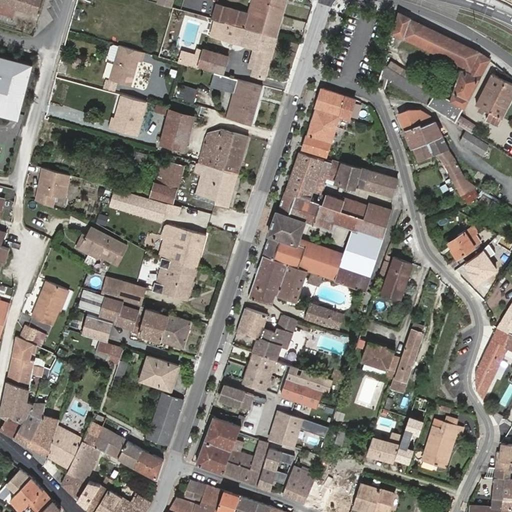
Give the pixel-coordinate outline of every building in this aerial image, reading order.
[(0,0),(0,17),(9,20),(10,16),(13,7),(29,11),(35,13),(38,0),(0,0)] [(276,36),(286,0),(251,0),(248,12),(216,4),(212,17),(222,20),(276,36)] [(26,21),(29,11),(13,7),(10,16),(26,21)] [(460,115),(489,59),(481,52),(399,13),(393,33),(472,70),(470,73),(460,70),(452,93),(452,94),(450,101),(436,91),(427,104),(434,109),(456,122),(460,115)] [(265,78),(276,36),(222,20),(219,29),(215,28),(213,35),(254,47),(248,66),(252,68),(251,74),(265,78)] [(106,57),(114,59),(119,44),(111,42),(106,57)] [(143,51),(119,44),(114,59),(109,79),(130,85),(133,75),(137,76),(143,51)] [(227,55),(204,48),(199,65),(222,72),(227,55)] [(0,107),(19,112),(32,63),(0,54),(0,107)] [(389,80),(424,102),(431,93),(384,64),(377,86),(385,88),(388,80),(389,80)] [(502,118),(511,98),(511,83),(492,73),(476,104),(489,111),(485,119),(497,125),(501,118),(502,118)] [(251,124),(262,85),(222,74),(218,85),(234,90),(227,117),(251,124)] [(414,75),(411,80),(423,88),(426,83),(414,75)] [(182,84),(177,99),(193,104),(198,88),(182,84)] [(354,99),(321,88),(302,148),(326,155),(339,116),(348,118),(354,99)] [(147,104),(130,99),(129,103),(122,102),(120,109),(120,110),(126,112),(125,115),(140,120),(141,116),(143,116),(147,104)] [(168,114),(161,143),(185,150),(194,115),(156,105),(155,110),(168,114)] [(399,114),(405,128),(420,122),(421,124),(433,119),(432,118),(420,110),(408,110),(399,114)] [(476,125),(460,115),(456,122),(468,130),(471,132),(476,125)] [(405,128),(413,147),(441,135),(433,119),(421,124),(420,122),(405,128)] [(207,131),(198,162),(237,174),(248,136),(220,128),(218,134),(207,131)] [(484,143),(466,132),(461,140),(479,152),(484,143)] [(441,135),(413,147),(419,161),(435,154),(445,165),(460,193),(475,186),(466,179),(458,167),(448,149),(446,145),(442,138),(441,135)] [(285,191),(310,199),(313,190),(319,192),(324,180),(333,182),(334,179),(391,195),(397,179),(383,174),(332,159),(331,162),(299,151),(285,191)] [(383,174),(397,179),(393,162),(384,159),(382,165),(385,166),(383,174)] [(151,194),(172,200),(183,165),(168,161),(168,163),(162,162),(156,180),(155,181),(151,194)] [(237,174),(198,162),(192,180),(199,182),(195,197),(228,206),(237,174)] [(71,174),(42,166),(35,199),(54,206),(56,194),(66,196),(71,174)] [(461,197),(468,204),(479,194),(473,187),(461,197)] [(180,207),(115,188),(111,205),(161,220),(165,211),(178,214),(180,207)] [(285,191),(278,210),(306,219),(305,222),(332,230),(335,223),(357,230),(361,231),(361,229),(383,236),(387,224),(365,217),(340,209),(323,203),(310,199),(285,191)] [(326,194),(323,203),(340,209),(343,199),(341,199),(326,194)] [(479,202),(487,207),(491,200),(482,194),(478,200),(475,199),(474,201),(478,203),(479,202)] [(343,195),(341,199),(343,199),(344,200),(343,207),(361,212),(364,202),(343,195)] [(365,217),(387,224),(391,209),(370,203),(365,217)] [(305,222),(306,219),(278,210),(276,210),(268,235),(269,235),(297,244),(298,241),(299,238),(305,222)] [(163,256),(197,265),(206,234),(166,223),(161,237),(163,238),(159,255),(163,256)] [(452,246),(458,257),(480,242),(476,234),(477,232),(473,225),(468,228),(450,240),(453,245),(452,246)] [(83,244),(101,254),(117,263),(126,245),(92,227),(87,235),(83,244)] [(297,244),(269,235),(263,255),(306,269),(306,270),(312,272),(322,276),(366,291),(383,236),(361,229),(361,231),(357,230),(357,231),(351,230),(343,253),(307,241),(306,243),(298,241),(297,244)] [(98,259),(101,254),(83,244),(87,235),(83,233),(75,246),(98,259)] [(508,261),(511,253),(511,241),(503,237),(494,253),(508,261)] [(0,268),(3,260),(5,261),(9,249),(1,245),(0,245),(0,268)] [(485,250),(465,264),(478,284),(499,271),(485,250)] [(263,255),(249,297),(270,305),(275,293),(296,300),(306,270),(306,269),(263,255)] [(187,299),(197,265),(163,256),(154,289),(187,299)] [(382,292),(401,298),(412,264),(394,257),(382,292)] [(322,276),(312,272),(308,283),(318,286),(322,276)] [(123,297),(127,282),(108,276),(104,291),(123,297)] [(66,289),(46,281),(31,317),(51,325),(66,289)] [(144,287),(127,282),(123,297),(140,302),(144,287)] [(399,303),(401,298),(382,292),(380,296),(399,303)] [(161,340),(170,314),(147,307),(144,315),(137,313),(138,307),(123,303),(124,300),(106,295),(101,315),(117,319),(116,322),(133,327),(133,331),(161,340)] [(0,327),(3,328),(10,302),(0,299),(0,327)] [(511,302),(497,326),(511,333),(511,331),(511,302)] [(311,304),(306,317),(336,328),(341,315),(311,304)] [(256,338),(252,351),(275,359),(281,346),(287,347),(293,332),(279,327),(277,332),(264,327),(268,315),(245,307),(237,331),(256,338)] [(191,320),(170,314),(161,340),(183,346),(191,320)] [(113,321),(93,315),(87,332),(107,338),(113,321)] [(393,377),(390,386),(403,391),(423,332),(420,331),(422,326),(414,323),(395,377),(393,377)] [(18,336),(31,343),(37,330),(24,324),(18,336)] [(511,349),(511,333),(497,326),(485,352),(500,361),(506,347),(511,349)] [(18,336),(16,335),(12,356),(30,362),(33,344),(31,343),(18,336)] [(101,341),(98,350),(117,355),(120,346),(101,341)] [(392,350),(384,347),(384,349),(374,346),(375,344),(366,341),(359,361),(376,367),(385,370),(383,375),(391,378),(398,358),(391,355),(392,350)] [(275,359),(252,351),(233,344),(229,343),(226,355),(230,363),(232,364),(233,361),(247,366),(242,382),(266,390),(267,389),(324,408),(334,380),(307,370),(307,369),(275,359)] [(59,347),(55,354),(65,358),(69,351),(59,347)] [(476,391),(482,400),(499,363),(500,361),(485,352),(476,373),(476,391)] [(140,380),(170,389),(179,364),(149,355),(140,380)] [(30,362),(12,356),(7,380),(29,387),(33,374),(42,376),(45,366),(30,362)] [(128,362),(120,359),(116,373),(124,375),(128,362)] [(385,370),(376,367),(374,373),(383,375),(385,370)] [(120,387),(124,375),(116,373),(112,385),(120,387)] [(22,422),(32,403),(26,399),(29,387),(7,380),(1,407),(0,413),(0,414),(6,418),(7,418),(9,415),(22,422)] [(240,402),(250,406),(254,395),(224,385),(219,399),(238,406),(240,402)] [(168,443),(182,399),(162,393),(148,436),(148,437),(168,443)] [(393,398),(388,397),(384,407),(389,409),(393,398)] [(27,443),(42,413),(45,403),(32,403),(22,422),(17,437),(27,443)] [(303,412),(284,405),(258,485),(270,489),(287,433),(296,437),(303,412)] [(95,412),(91,421),(85,433),(69,467),(61,483),(76,496),(86,481),(102,448),(109,430),(102,426),(106,417),(95,412)] [(27,443),(48,455),(57,425),(59,418),(42,413),(27,443)] [(0,428),(17,437),(22,422),(9,415),(7,418),(6,418),(0,428)] [(236,439),(239,431),(244,418),(240,416),(238,424),(224,419),(217,416),(214,416),(196,463),(223,472),(233,449),(236,439)] [(423,458),(442,464),(446,452),(449,453),(456,433),(460,434),(463,427),(443,421),(441,428),(433,426),(423,458)] [(134,465),(143,449),(127,440),(131,431),(119,424),(113,432),(109,430),(102,448),(134,465)] [(48,455),(69,467),(85,433),(77,429),(75,434),(57,425),(48,455)] [(342,444),(346,431),(339,429),(335,442),(342,444)] [(344,445),(367,452),(372,437),(348,430),(344,445)] [(372,437),(367,452),(393,460),(402,437),(393,435),(389,442),(372,437)] [(236,439),(233,449),(241,451),(244,442),(236,439)] [(397,462),(409,465),(414,444),(402,441),(397,462)] [(511,478),(511,443),(501,442),(500,452),(499,460),(496,460),(495,467),(498,468),(497,478),(511,478)] [(266,455),(268,447),(259,445),(256,451),(266,455)] [(254,456),(256,451),(245,447),(244,452),(254,456)] [(156,478),(162,460),(143,449),(134,465),(156,478)] [(256,484),(266,455),(256,451),(254,456),(244,452),(241,451),(233,449),(223,472),(256,484)] [(305,502),(314,482),(316,474),(294,466),(283,494),(294,498),(305,502)] [(493,477),(497,478),(498,468),(495,467),(489,467),(484,477),(493,477)] [(20,468),(7,483),(17,492),(30,476),(20,468)] [(30,476),(17,492),(10,499),(21,510),(23,509),(25,511),(39,511),(52,500),(30,476)] [(511,478),(497,478),(493,477),(491,505),(471,504),(470,511),(502,511),(505,488),(511,488),(511,478)] [(192,500),(199,482),(190,479),(183,497),(192,500)] [(78,499),(86,506),(100,483),(90,480),(78,499)] [(201,504),(208,485),(199,482),(192,500),(196,502),(201,504)] [(390,511),(397,493),(361,482),(355,501),(353,509),(363,511),(373,511),(375,508),(379,509),(378,511),(390,511)] [(142,511),(149,499),(135,492),(133,496),(136,498),(134,503),(100,483),(86,506),(94,511),(142,511)] [(215,511),(217,509),(224,490),(208,485),(201,504),(196,502),(191,511),(215,511)] [(3,495),(9,499),(14,491),(8,487),(3,495)] [(511,511),(511,488),(505,488),(502,511),(511,511)] [(224,511),(233,511),(240,495),(224,490),(217,509),(224,511)] [(191,511),(196,502),(192,500),(183,497),(178,495),(170,509),(180,511),(191,511)] [(254,511),(258,501),(240,495),(233,511),(254,511)] [(59,511),(61,510),(52,500),(39,511),(59,511)] [(268,511),(271,505),(258,501),(254,511),(268,511)]
